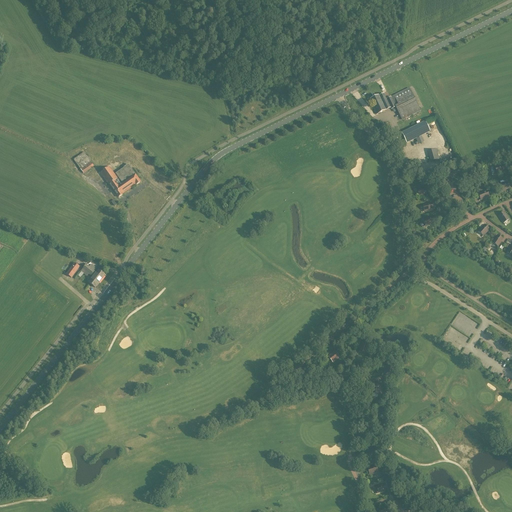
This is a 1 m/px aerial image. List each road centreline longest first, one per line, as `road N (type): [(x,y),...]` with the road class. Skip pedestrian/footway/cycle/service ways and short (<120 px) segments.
road 1 (secondary): [(0,428),(215,157),(338,95)]
road 2 (unclassified): [(511,337),(406,265),(395,164),(338,95)]
road 3 (secondary): [(338,95),(511,9)]
